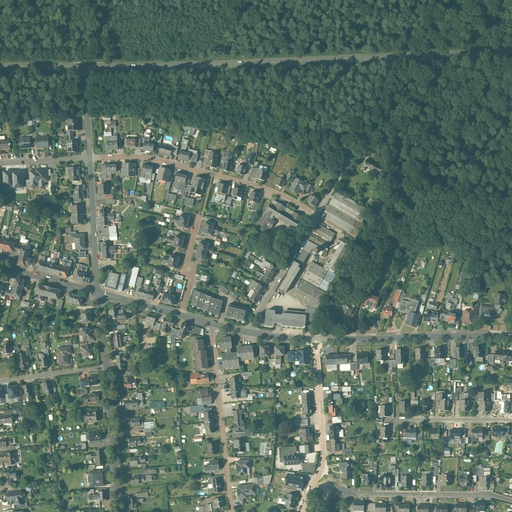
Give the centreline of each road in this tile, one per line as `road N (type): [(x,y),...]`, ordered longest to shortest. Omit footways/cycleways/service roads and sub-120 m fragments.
road 1 (secondary): [(85,66),(511,51)]
road 2 (residential): [(89,158),(158,160),(256,185),(315,215)]
road 3 (residential): [(511,335),(316,338)]
road 4 (residential): [(212,324),(231,511)]
road 5 (residential): [(300,511),(324,450),(316,338)]
road 6 (residential): [(511,501),(346,491)]
road 7 (residential): [(105,364),(119,511)]
road 8 (residential): [(89,158),(97,293)]
road 9 (residential): [(315,215),(248,331)]
